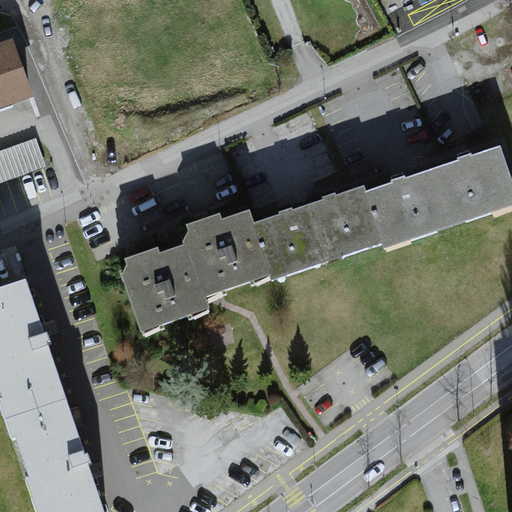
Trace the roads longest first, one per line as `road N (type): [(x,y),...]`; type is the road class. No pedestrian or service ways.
road 1 (residential): [(0,233),(321,90),(489,0)]
road 2 (residential): [(511,344),(288,511)]
